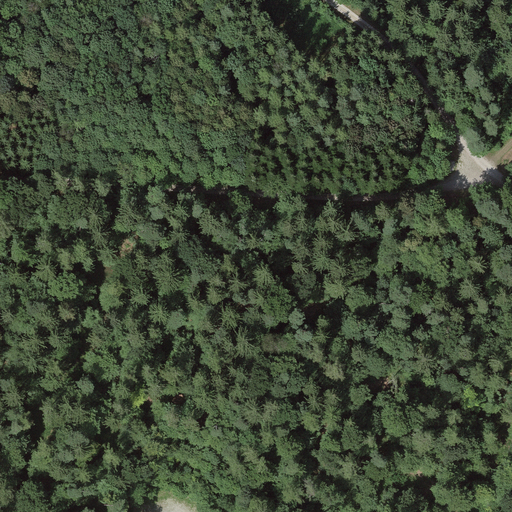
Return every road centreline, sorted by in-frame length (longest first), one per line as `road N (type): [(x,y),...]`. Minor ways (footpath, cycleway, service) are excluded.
road 1 (track): [(485,170),(459,185),(380,194),(0,178)]
road 2 (track): [(485,170),(412,76),(314,0)]
